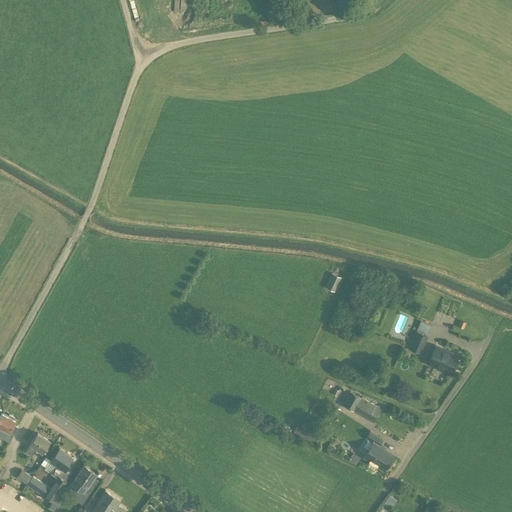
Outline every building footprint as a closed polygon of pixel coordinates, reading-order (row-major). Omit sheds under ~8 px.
[(331,272),(325,286),(334,290),(341,276),(331,272)] [(415,331),(408,348),(420,353),(427,336),(426,335),(416,331),(415,331)] [(435,345),(428,363),(450,373),(458,355),(435,345)] [(429,378),(438,381),(441,369),(432,367),(429,378)] [(349,391),(342,404),(353,411),(357,405),(363,408),(368,401),(361,397),(361,398),(349,391)] [(376,405),(371,413),(377,416),(381,409),(376,405)] [(1,412),(0,414),(0,437),(8,442),(17,426),(13,424),(15,420),(14,419),(15,418),(9,414),(8,416),(1,412)] [(365,438),(372,443),(363,457),(383,470),(393,455),(379,445),(383,438),(370,430),(365,438)] [(29,444),(30,444),(25,451),(31,455),(36,448),(42,452),(49,441),(37,432),(29,444)] [(26,483),(25,485),(44,497),(44,496),(51,501),(71,472),(65,468),(69,464),(67,462),(72,456),(59,447),(50,460),(56,464),(50,473),(56,477),(50,487),(32,475),(31,476),(26,483)] [(346,458),(354,464),(358,458),(350,452),(346,458)] [(50,460),(45,457),(40,464),(45,467),(50,460)] [(74,477),(69,484),(76,488),(81,492),(79,496),(76,500),(82,504),(90,492),(85,489),(94,476),(96,473),(83,464),(74,477)] [(21,469),(16,477),(26,483),(31,476),(21,469)] [(83,509),(82,511),(123,511),(125,509),(116,503),(119,499),(105,489),(99,498),(93,494),(83,509)] [(59,492),(52,502),(57,506),(58,506),(65,496),(59,492)] [(386,511),(394,499),(387,493),(378,506),(386,511)]
